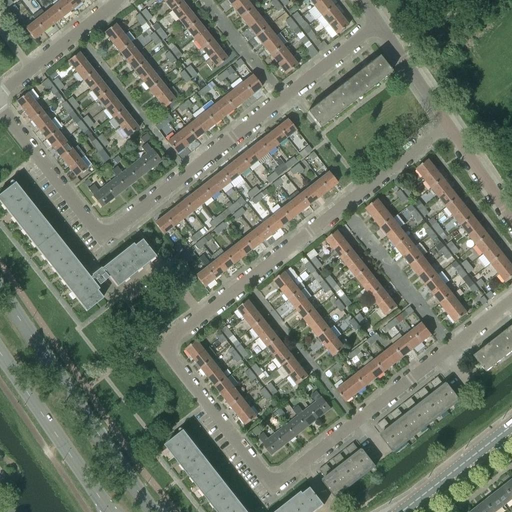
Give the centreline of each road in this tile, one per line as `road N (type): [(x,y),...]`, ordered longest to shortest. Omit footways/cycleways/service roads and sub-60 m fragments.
road 1 (residential): [(272,478),(166,346),(447,124)]
road 2 (residential): [(104,232),(378,23)]
road 3 (residential): [(272,478),(511,299)]
road 4 (secondary): [(152,511),(0,290)]
road 5 (secondary): [(0,354),(107,511)]
road 6 (residential): [(104,232),(0,107)]
road 7 (residential): [(0,96),(116,0)]
road 8 (tertiary): [(400,511),(511,424)]
road 9 (residential): [(447,124),(378,23)]
